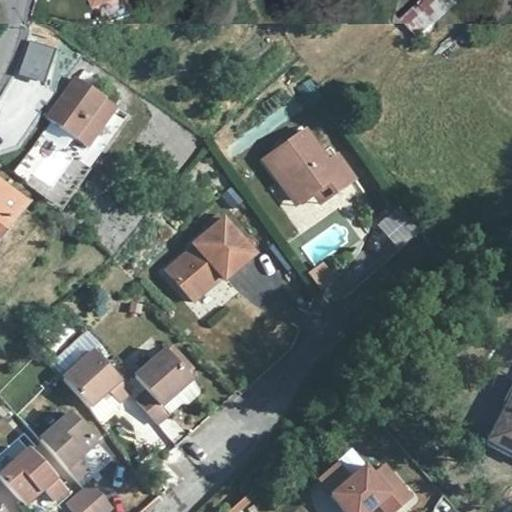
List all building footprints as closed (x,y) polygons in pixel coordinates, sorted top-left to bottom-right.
[(441,0),(418,0),(399,18),(416,36),(447,6),(441,0)] [(114,107),(75,79),(45,119),(49,122),(84,147),(114,107)] [(84,147),(49,122),(40,134),(87,168),(125,116),(114,107),(84,147)] [(325,162),(302,130),(259,160),(273,180),(279,176),(297,201),(309,194),(327,182),(335,192),(350,181),(333,156),(325,162)] [(297,201),(279,176),(273,180),(291,206),(297,201)] [(335,192),(327,182),(309,194),(317,204),(335,192)] [(0,232),(23,205),(0,185),(0,232)] [(250,256),(219,219),(190,244),(191,247),(163,271),(189,303),(204,290),(206,282),(214,274),(220,281),(250,256)] [(323,263),(305,273),(316,291),(333,281),(323,263)] [(190,368),(172,347),(166,352),(185,373),(190,368)] [(166,352),(164,350),(132,377),(145,392),(136,400),(156,424),(178,402),(183,402),(196,391),(197,386),(185,373),(166,352)] [(129,392),(92,351),(62,377),(87,406),(98,418),(117,402),(129,392)] [(47,397),(41,390),(15,413),(22,420),(47,397)] [(511,407),(495,442),(511,450),(511,407)] [(95,440),(70,413),(40,440),(75,481),(87,470),(76,458),(95,440)] [(64,490),(29,450),(0,474),(0,477),(24,504),(42,487),(54,500),(64,490)] [(363,466),(329,495),(343,511),(368,511),(377,505),(383,511),(392,511),(410,497),(382,465),(371,475),(363,466)] [(84,490),(79,495),(93,511),(103,511),(109,506),(90,485),(84,490)] [(74,511),(93,511),(79,495),(68,505),(74,511)]
